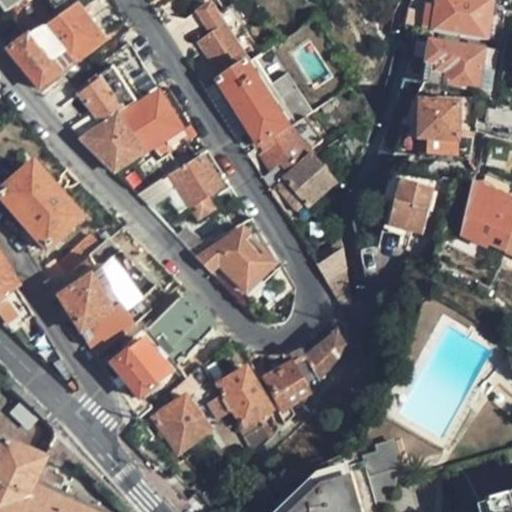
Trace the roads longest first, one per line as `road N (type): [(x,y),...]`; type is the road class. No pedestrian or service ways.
road 1 (residential): [(0,66),(242,325),(285,339),(307,320),(309,280),(133,0)]
road 2 (residential): [(85,429),(97,409),(94,387),(62,324),(0,236)]
road 3 (tertiary): [(0,342),(85,429)]
